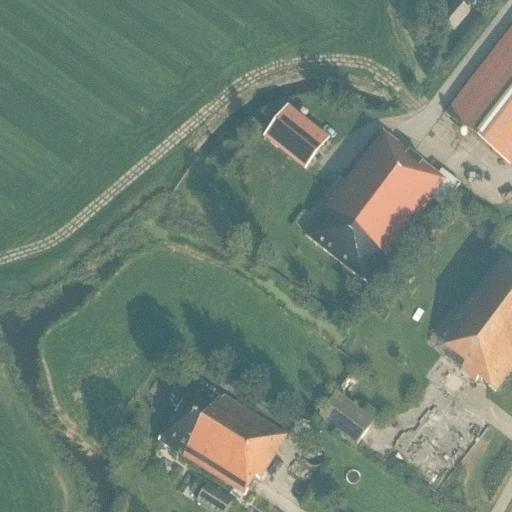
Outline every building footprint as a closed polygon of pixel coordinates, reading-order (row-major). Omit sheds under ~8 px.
[(470,14),(457,2),(440,21),(453,33),(470,14)] [(511,30),(445,116),(510,166),(511,163),(511,30)] [(330,142),(287,108),(262,138),(305,173),(330,142)] [(445,182),(399,147),(397,150),(380,137),(330,202),(332,203),(305,237),(366,286),(432,201),(442,209),(460,186),(449,177),(445,182)] [(440,232),(439,231),(434,228),(425,239),(434,247),(443,235),(440,232)] [(511,265),(502,258),(438,341),(467,363),(460,372),(475,383),(478,380),(494,393),(511,369),(511,265)] [(158,443),(244,497),(255,480),(258,482),(286,438),(223,398),(222,401),(213,395),(215,393),(197,382),(158,443)] [(355,450),(375,423),(337,395),(317,421),(355,450)] [(229,511),(234,504),(207,487),(197,504),(210,511),(229,511)]
